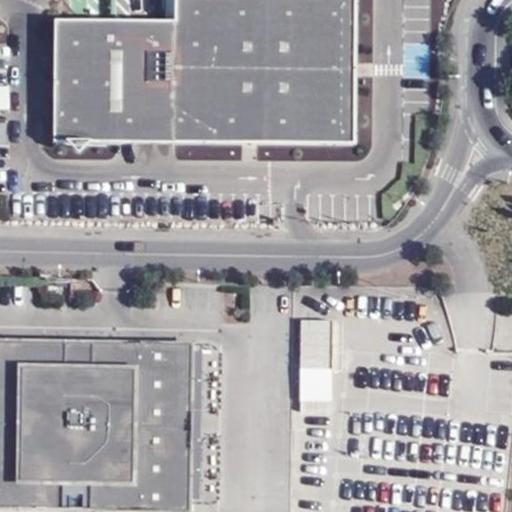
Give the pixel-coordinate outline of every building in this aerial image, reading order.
[(349,134),(349,0),(169,0),(170,13),(51,12),(50,133),(349,134)] [(0,109),(11,109),(11,84),(0,84),(0,109)] [(0,121),(0,143),(5,144),(8,123),(0,121)] [(496,292),(511,287),(511,220),(477,231),(496,292)] [(303,322),(302,372),(335,372),(336,322),(303,322)] [(192,345),(0,343),(0,508),(190,511),(192,345)]
